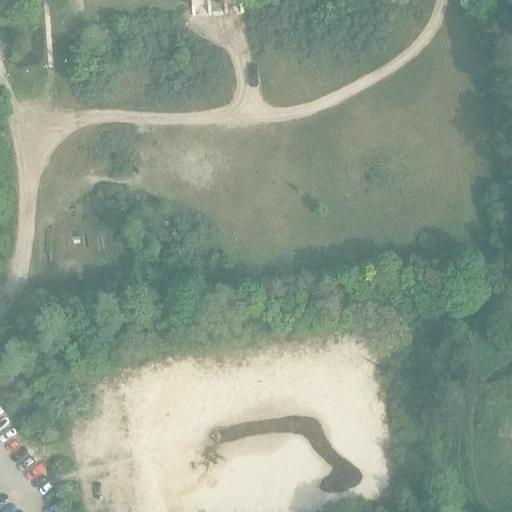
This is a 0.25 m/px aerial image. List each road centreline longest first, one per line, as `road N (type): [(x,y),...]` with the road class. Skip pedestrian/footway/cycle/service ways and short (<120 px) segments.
road 1 (track): [(19,126),(87,117),(288,116),(414,51),(441,0)]
road 2 (track): [(0,307),(17,278),(24,195),(19,126),(0,77)]
road 3 (unknown): [(492,511),(474,464),(477,401),(511,362)]
